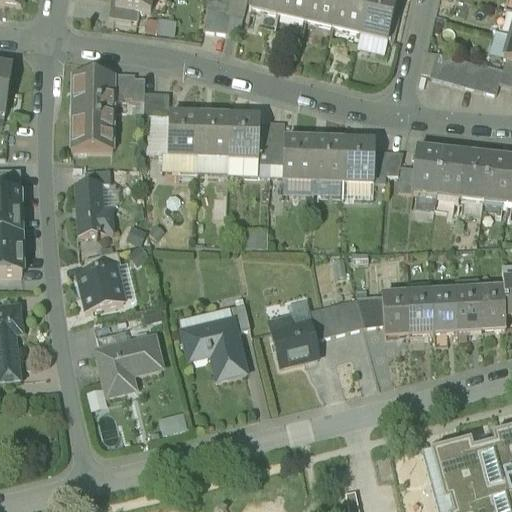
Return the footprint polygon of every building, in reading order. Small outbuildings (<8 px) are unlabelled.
[(0,0),(0,7),(20,11),(22,0),(0,0)] [(150,16),(152,3),(152,0),(116,0),(114,12),(114,13),(132,16),(150,18),(150,16)] [(231,20),(243,23),(249,1),(245,0),(229,0),(228,8),(225,18),(232,19),(231,20)] [(253,0),(250,16),(277,22),(282,0),(253,0)] [(282,0),(277,22),(305,28),(311,0),(282,0)] [(311,0),(305,28),(332,34),(339,0),(311,0)] [(339,0),(332,34),(359,41),(369,0),(368,0),(339,0)] [(397,6),(369,0),(359,41),(388,47),(397,6)] [(208,5),(206,15),(217,16),(225,18),(228,8),(208,5)] [(109,24),(131,27),(132,16),(114,13),(114,12),(111,12),(109,24)] [(203,37),(214,38),(217,16),(206,15),(203,37)] [(225,18),(217,16),(214,38),(226,40),(231,20),(232,19),(225,18)] [(226,40),(238,42),(243,23),(231,20),(226,40)] [(157,26),(146,24),(144,38),(155,39),(157,26)] [(157,26),(155,39),(155,43),(174,46),(177,27),(157,24),(157,26)] [(488,61),(506,66),(511,43),(494,38),(488,61)] [(388,47),(359,41),(355,58),(384,64),(388,47)] [(431,83),(442,86),(448,63),(437,59),(431,83)] [(442,86),(452,89),(459,66),(448,63),(442,86)] [(452,89),(463,92),(470,69),(459,66),(452,89)] [(499,90),(510,93),(511,86),(511,68),(506,66),(502,78),(499,90)] [(463,92),(474,95),(480,72),(470,69),(463,92)] [(11,74),(0,72),(0,121),(4,122),(11,74)] [(474,95),(485,98),(491,75),(480,72),(474,95)] [(496,101),(499,90),(502,78),(491,75),(485,98),(496,101)] [(72,157),(112,157),(112,103),(113,81),(72,81),(72,157)] [(131,108),(144,109),(144,99),(144,86),(133,86),(133,81),(113,81),(112,103),(122,103),(121,105),(131,106),(131,108)] [(143,122),(156,123),(156,100),(144,99),(144,109),(143,122)] [(169,100),(156,100),(156,123),(168,124),(169,100)] [(167,163),(198,164),(199,124),(168,124),(167,163)] [(198,164),(227,165),(229,125),(199,124),(198,164)] [(229,125),(227,165),(258,166),(259,147),(259,129),(259,126),(229,125)] [(259,147),(271,148),(272,129),(259,129),(259,147)] [(284,130),(272,129),(271,148),(283,148),(283,147),(284,130)] [(258,170),(270,171),(271,148),(259,147),(258,166),(258,170)] [(282,187),(312,188),(314,148),(283,147),(283,148),(282,171),(282,184),(282,187)] [(283,148),(271,148),(270,171),(282,171),(283,148)] [(312,188),(342,189),(344,149),(314,148),(312,188)] [(374,150),(344,149),(342,189),(373,190),(373,181),(374,158),(374,150)] [(411,199),(435,202),(440,158),(417,155),(414,173),(411,199)] [(373,181),(385,182),(386,159),(374,158),(373,181)] [(435,202),(459,205),(464,161),(440,158),(435,202)] [(385,182),(398,182),(400,171),(403,159),(386,159),(385,182)] [(482,208),(482,207),(488,164),(464,161),(459,205),(482,208)] [(482,207),(506,210),(511,167),(488,164),(482,207)] [(258,170),(258,166),(227,165),(227,182),(257,183),(258,170)] [(258,170),(257,183),(257,184),(270,184),(270,183),(270,171),(258,170)] [(270,183),(282,184),(282,171),(270,171),(270,183)] [(414,173),(400,171),(398,182),(396,191),(394,197),(411,199),(414,173)] [(85,192),(85,193),(100,192),(109,191),(108,177),(84,179),(85,192)] [(0,200),(20,200),(19,178),(0,178),(0,200)] [(74,193),(77,243),(112,241),(111,217),(101,218),(100,192),(85,193),(85,192),(74,193)] [(0,244),(20,243),(20,223),(20,200),(0,200),(0,244)] [(0,281),(21,281),(20,243),(0,244),(0,281)] [(84,266),(87,279),(114,272),(114,273),(120,271),(116,258),(84,266)] [(114,273),(122,308),(135,305),(126,270),(120,271),(114,273)] [(87,279),(77,281),(86,318),(123,309),(122,308),(114,273),(114,272),(87,279)] [(504,324),(511,323),(511,288),(502,289),(502,297),(504,324)] [(406,302),(430,301),(429,290),(406,292),(406,302)] [(505,337),(504,324),(502,297),(478,299),(480,338),(505,337)] [(456,340),(480,338),(478,299),(454,300),(456,340)] [(432,341),(456,340),(454,300),(430,301),(432,341)] [(408,342),(432,341),(430,301),(406,302),(408,342)] [(406,302),(381,303),(383,332),(383,343),(408,342),(406,302)] [(355,305),(356,308),(363,334),(383,332),(381,303),(355,305)] [(356,308),(325,315),(332,342),(363,334),(356,308)] [(233,327),(236,339),(250,337),(244,312),(229,315),(231,327),(233,327)] [(0,389),(19,388),(13,342),(21,341),(18,314),(0,315),(0,389)] [(179,327),(182,339),(231,327),(229,315),(179,327)] [(318,346),(332,342),(325,315),(311,318),(318,346)] [(289,324),(268,330),(279,374),(304,368),(304,366),(318,363),(309,330),(292,334),(289,324)] [(209,360),(216,389),(246,381),(236,339),(233,327),(231,327),(182,339),(181,339),(186,360),(206,356),(207,360),(209,360)] [(124,340),(111,343),(114,355),(127,351),(124,340)] [(127,351),(114,355),(111,343),(95,347),(98,358),(95,359),(99,374),(97,374),(101,391),(103,390),(106,405),(126,400),(122,385),(133,383),(161,376),(153,345),(127,351)] [(122,385),(126,400),(136,398),(133,383),(122,385)] [(163,439),(187,435),(185,419),(160,423),(163,439)] [(469,449),(430,460),(430,461),(444,511),(449,509),(449,511),(511,511),(511,437),(491,443),(493,453),(489,454),(487,447),(475,450),(477,457),(472,459),(469,449)] [(430,461),(421,463),(434,511),(449,511),(449,509),(444,511),(430,461)]
